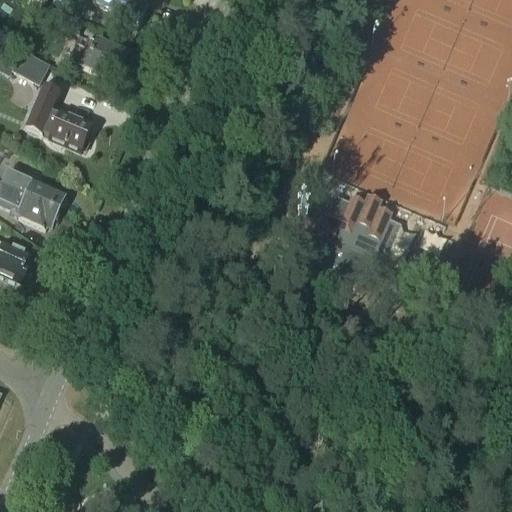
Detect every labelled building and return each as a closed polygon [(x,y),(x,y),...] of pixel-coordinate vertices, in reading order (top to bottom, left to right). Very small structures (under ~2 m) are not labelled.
[(136,34),(147,9),(127,0),(94,0),(92,7),(110,14),(107,21),(136,34)] [(79,39),(83,28),(61,19),(57,31),(79,39)] [(125,59),(87,42),(83,52),(75,49),(68,65),(84,72),(83,73),(113,87),(125,59)] [(48,70),(22,56),(11,77),(38,91),(48,70)] [(80,157),(81,155),(84,156),(88,146),(85,145),(90,133),(59,120),(59,121),(52,118),(59,100),(43,93),(25,134),(42,141),(43,140),(49,143),(48,144),(80,157)] [(53,194),(8,174),(0,191),(0,190),(0,193),(0,194),(56,219),(64,201),(52,195),(53,194)] [(51,231),(56,219),(0,194),(0,193),(0,210),(19,219),(17,222),(45,235),(47,229),(51,231)] [(372,296),(400,230),(334,201),(316,243),(311,241),(301,265),(306,268),(310,259),(323,265),(319,274),(372,296)] [(0,248),(0,279),(22,289),(23,287),(27,286),(30,279),(28,275),(30,271),(26,269),(31,259),(1,246),(0,248)]
